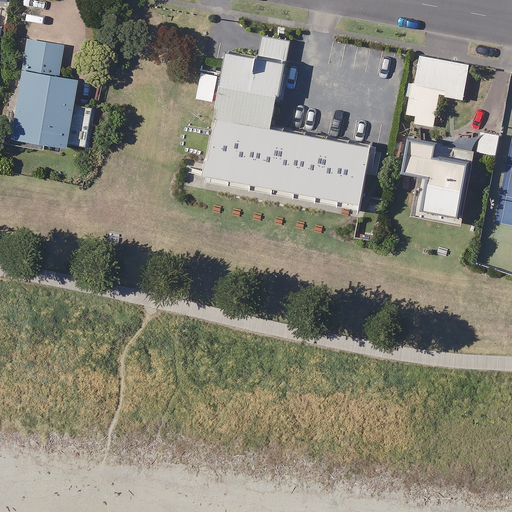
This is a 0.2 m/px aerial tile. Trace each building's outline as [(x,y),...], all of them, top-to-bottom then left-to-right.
[(379,175),(383,153),(377,151),(378,144),(276,125),(292,41),(265,36),(261,58),(229,52),(218,107),(223,107),(208,182),(362,211),(369,173),(379,175)] [(43,152),(44,146),(64,149),(65,144),(88,149),(96,108),(73,104),(77,81),(59,78),(65,48),(29,41),(11,133),(8,145),(43,152)] [(473,65),(422,54),(414,87),(408,114),(418,117),(416,123),(435,127),(443,95),(465,100),(473,65)] [(0,88),(9,90),(12,71),(0,68),(0,88)] [(203,71),(198,99),(215,102),(221,74),(203,71)] [(505,133),(483,129),(479,152),(501,156),(505,133)] [(462,223),(477,150),(442,143),(441,147),(415,141),(408,173),(422,176),(414,213),(462,223)]
